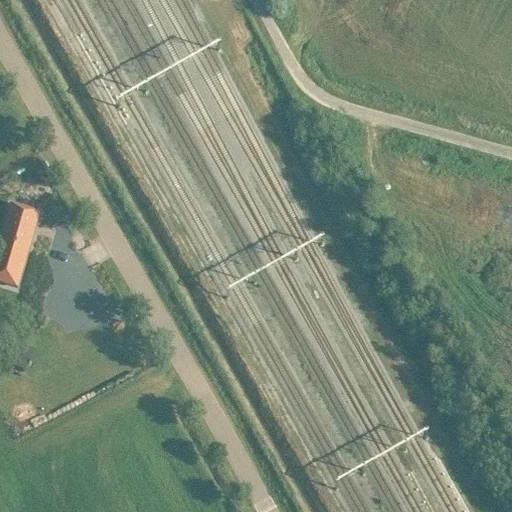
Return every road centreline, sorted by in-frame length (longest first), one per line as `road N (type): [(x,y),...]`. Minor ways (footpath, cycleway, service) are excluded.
road 1 (unclassified): [(268,511),(0,38)]
road 2 (unclassified): [(511,156),(344,108),(310,85),(262,0)]
